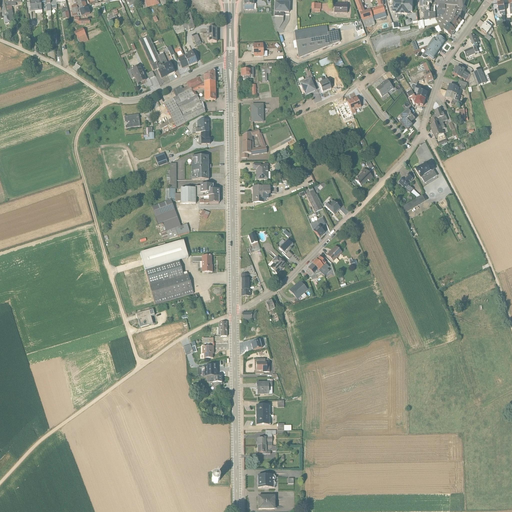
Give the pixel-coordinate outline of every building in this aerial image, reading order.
[(4,0),(4,2),(7,15),(9,22),(14,21),(12,15),(13,15),(11,7),(15,7),(16,6),(15,3),(21,3),(21,0),(4,0)] [(40,0),(39,0),(29,1),(30,12),(35,12),(35,14),(42,14),(40,0)] [(46,5),(47,17),(51,17),(49,0),(40,0),(41,5),(46,5)] [(143,0),(146,8),(159,5),(157,0),(143,0)] [(243,0),(244,10),(253,10),(256,10),(255,4),(253,4),(253,0),(243,0)] [(374,1),(373,0),(354,0),(358,9),(361,18),(365,28),(374,25),(375,25),(370,10),(365,12),(363,8),(362,4),(364,3),(363,0),(374,1)] [(388,0),(389,7),(393,7),(393,13),(396,14),(396,15),(398,16),(402,17),(402,16),(409,16),(410,16),(410,14),(412,14),(413,10),(413,9),(414,8),(414,7),(413,6),(413,2),(405,1),(405,0),(403,0),(402,0),(388,0)] [(457,8),(458,0),(445,0),(445,16),(442,18),(435,21),(424,22),(418,23),(419,31),(425,30),(425,29),(432,27),(437,26),(439,28),(435,30),(438,35),(441,33),(442,34),(449,27),(455,18),(456,19),(460,14),(461,12),(455,10),(456,8),(457,8)] [(424,22),(435,21),(435,14),(435,8),(434,8),(434,9),(429,9),(429,6),(432,6),(432,1),(431,1),(431,0),(420,0),(420,9),(424,9),(424,22)] [(445,16),(445,0),(435,0),(435,8),(435,14),(435,21),(442,18),(444,17),(445,16)] [(466,0),(458,0),(457,8),(456,8),(455,10),(465,14),(465,13),(466,13),(466,11),(467,8),(464,7),(466,0)] [(78,5),(80,11),(86,9),(85,3),(78,5)] [(275,3),(274,17),(284,17),(284,13),(288,13),(289,4),(275,3)] [(311,10),(311,13),(320,13),(319,10),(321,10),(320,4),(311,4),(311,10)] [(502,18),(503,24),(506,24),(504,4),(497,5),(499,13),(499,16),(500,19),(502,18)] [(334,5),(334,14),(347,14),(347,5),(334,5)] [(16,7),(16,18),(27,18),(26,7),(16,7)] [(87,8),(79,12),(81,18),(90,14),(87,8)] [(112,13),(110,13),(112,24),(119,22),(117,14),(118,14),(117,9),(111,11),(112,13)] [(462,21),(465,14),(461,12),(460,14),(456,19),(455,18),(449,27),(455,32),(457,33),(457,32),(458,32),(459,31),(459,30),(460,29),(461,29),(461,28),(461,27),(462,26),(463,26),(463,25),(463,24),(464,23),(464,22),(462,21)] [(195,29),(191,14),(185,15),(187,25),(182,25),(172,27),(175,35),(194,29),(195,29)] [(378,33),(400,27),(398,22),(376,28),(378,33)] [(485,24),(480,31),(487,35),(484,39),(489,42),(492,39),(489,37),(493,32),(492,30),(485,24)] [(327,33),(326,27),(326,26),(294,32),(296,42),(327,37),(327,33)] [(449,27),(444,32),(451,37),(452,36),(452,37),(455,32),(449,27)] [(82,29),(74,33),(78,42),(80,45),(88,41),(82,29)] [(216,29),(206,29),(206,40),(208,40),(208,43),(216,43),(216,29)] [(339,43),(337,32),(327,33),(327,37),(296,42),(298,59),(299,59),(339,43)] [(201,44),(197,35),(192,37),(196,46),(201,44)] [(479,40),(477,37),(475,37),(474,35),(468,37),(472,46),(473,46),(474,48),(464,52),(466,59),(476,55),(476,56),(479,55),(476,47),(477,47),(477,46),(477,45),(476,45),(479,43),(478,41),(479,40)] [(157,72),(161,80),(167,77),(149,36),(139,41),(153,72),(158,70),(158,71),(157,72)] [(433,40),(428,47),(429,47),(431,47),(440,52),(446,43),(438,37),(435,41),(433,40)] [(253,48),(251,48),(251,55),(253,55),(253,57),(267,57),(267,52),(263,52),(263,45),(253,45),(253,48)] [(424,55),(422,58),(425,60),(426,60),(428,59),(433,62),(440,52),(431,47),(429,47),(424,55)] [(197,64),(192,51),(186,54),(187,56),(184,57),(189,67),(197,64)] [(158,56),(167,77),(175,73),(170,63),(167,64),(163,54),(158,56)] [(180,67),(182,70),(189,67),(184,57),(177,60),(178,64),(177,64),(179,67),(180,67)] [(331,63),(329,58),(318,62),(320,68),(331,63)] [(335,63),(338,69),(344,65),(341,60),(335,63)] [(433,81),(425,63),(419,66),(420,67),(423,66),(425,72),(409,79),(411,83),(413,86),(417,87),(418,84),(426,81),(428,84),(433,81)] [(145,81),(139,66),(132,70),(134,73),(133,73),(138,84),(145,81)] [(271,66),(261,67),(261,70),(262,83),(267,82),(266,74),(270,74),(270,69),(271,69),(271,66)] [(458,69),(456,68),(452,76),(461,80),(467,82),(470,76),(465,74),(466,72),(465,72),(465,71),(459,68),(458,69)] [(242,77),(243,80),(243,81),(248,81),(248,80),(248,77),(248,78),(250,79),(253,79),(253,69),(250,69),(250,70),(240,71),(240,77),(242,77)] [(188,87),(183,90),(185,93),(193,89),(204,83),(215,83),(214,73),(213,71),(187,84),(186,84),(188,87)] [(477,73),(473,74),(478,87),(484,85),(481,76),(479,77),(477,73)] [(312,77),(299,83),(303,92),(304,92),(305,95),(315,91),(311,83),(313,82),(312,77)] [(331,90),(326,80),(318,84),(322,94),(331,90)] [(387,94),(393,89),(387,81),(386,82),(386,81),(381,85),(387,94)] [(205,101),(215,101),(215,83),(204,83),(193,89),(194,93),(200,90),(204,90),(204,99),(198,99),(201,104),(205,101)] [(449,86),(447,93),(460,97),(462,92),(464,93),(467,85),(459,83),(457,89),(449,86)] [(387,94),(381,85),(376,89),(375,90),(381,98),(387,94)] [(176,97),(185,93),(183,90),(181,87),(181,86),(175,89),(173,91),(176,97)] [(417,87),(413,86),(412,89),(412,90),(414,94),(417,95),(416,99),(425,102),(427,95),(424,94),(424,93),(420,91),(421,88),(417,87)] [(201,104),(194,93),(193,89),(185,93),(176,97),(163,104),(171,118),(167,120),(168,122),(158,127),(160,130),(169,125),(170,125),(173,123),(176,128),(205,113),(204,110),(205,109),(203,103),(201,104)] [(411,92),(407,95),(409,99),(408,100),(409,102),(412,101),(415,106),(414,106),(419,108),(419,107),(423,108),(425,102),(415,98),(411,92)] [(461,98),(447,93),(445,100),(452,102),(451,105),(457,107),(458,105),(459,106),(460,104),(459,104),(461,98)] [(360,108),(356,99),(347,103),(352,115),(355,114),(354,111),(360,108)] [(251,123),(263,123),(263,105),(251,105),(251,123)] [(409,130),(413,127),(411,125),(415,121),(411,115),(411,114),(408,110),(400,117),(403,120),(400,122),(406,129),(407,128),(409,130)] [(442,115),(441,111),(434,113),(443,131),(445,130),(443,124),(447,122),(448,122),(446,118),(446,117),(445,118),(443,114),(442,115)] [(138,115),(124,117),(126,129),(140,127),(138,115)] [(443,131),(436,118),(433,119),(434,122),(431,124),(432,127),(430,128),(435,139),(444,135),(443,131)] [(195,129),(195,133),(209,133),(209,129),(208,129),(208,127),(209,127),(208,121),(207,121),(206,121),(199,121),(197,122),(197,129),(195,129)] [(145,140),(154,140),(153,134),(152,134),(151,128),(146,129),(146,138),(145,138),(145,140)] [(241,159),(247,159),(248,154),(250,154),(250,156),(251,156),(266,154),(265,147),(261,134),(259,134),(258,130),(242,135),(242,154),(241,154),(241,159)] [(198,145),(201,145),(210,145),(209,133),(200,133),(200,137),(199,137),(198,138),(198,145)] [(154,157),(158,167),(167,164),(163,153),(154,157)] [(209,161),(208,161),(208,157),(191,157),(191,181),(208,181),(208,177),(209,177),(209,173),(208,173),(208,169),(211,169),(211,166),(208,166),(208,165),(209,165),(209,161)] [(373,169),(370,163),(366,165),(369,171),(367,173),(363,169),(353,180),(355,181),(352,184),(354,186),(357,184),(358,184),(361,187),(367,181),(369,182),(372,178),(369,175),(375,170),(373,169)] [(420,168),(416,171),(421,179),(435,171),(430,163),(421,169),(420,168)] [(260,164),(252,165),(252,170),(255,170),(256,180),(270,180),(270,173),(268,173),(268,164),(263,164),(263,166),(260,166),(260,164)] [(417,202),(421,199),(408,186),(411,183),(411,184),(413,182),(413,181),(407,176),(404,178),(398,184),(404,190),(405,189),(417,202)] [(217,190),(217,188),(215,186),(213,186),(213,185),(200,186),(200,188),(195,188),(195,189),(180,189),(180,195),(175,195),(175,190),(170,190),(169,190),(169,197),(195,197),(197,197),(218,197),(218,191),(217,190)] [(253,187),(253,203),(265,202),(265,199),(268,199),(268,198),(269,198),(269,195),(268,195),(270,195),(270,187),(253,187)] [(305,195),(309,203),(316,217),(319,215),(317,212),(322,209),(311,188),(308,190),(309,193),(305,195)] [(195,204),(195,197),(169,197),(165,197),(165,203),(152,208),(158,225),(162,223),(165,231),(160,233),(162,240),(168,238),(169,240),(189,233),(186,225),(180,227),(171,202),(180,202),(180,205),(195,204)] [(400,212),(404,217),(426,204),(428,203),(424,197),(400,212)] [(331,201),(325,207),(331,213),(331,212),(333,215),(336,212),(339,209),(331,201)] [(202,212),(200,211),(199,213),(201,214),(200,216),(203,217),(203,218),(206,220),(209,213),(202,211),(202,212)] [(316,222),(310,225),(313,232),(319,238),(324,233),(320,230),(321,229),(318,226),(316,222)] [(248,249),(250,254),(260,250),(258,245),(254,234),(248,237),(251,245),(249,246),(250,248),(248,249)] [(292,245),(287,240),(279,249),(282,253),(289,260),(292,256),(288,252),(291,250),(289,249),(292,245)] [(145,271),(188,259),(183,241),(140,254),(145,271)] [(327,256),(336,265),(339,262),(336,259),(341,254),(335,247),(327,256)] [(211,257),(201,257),(202,273),(212,273),(212,266),(211,266),(211,257)] [(285,265),(277,257),(272,262),(273,264),(269,268),(272,271),(272,273),(273,274),(275,274),(277,275),(284,268),(284,267),(285,265)] [(312,265),(318,271),(326,263),(319,257),(312,265)] [(155,305),(193,294),(188,275),(186,272),(182,274),(179,261),(145,271),(155,305)] [(316,278),(322,275),(312,265),(304,272),(305,273),(303,276),(306,279),(310,278),(310,277),(312,282),(317,279),(316,278)] [(294,301),(295,303),(298,301),(297,300),(301,297),(303,299),(306,296),(304,294),(307,291),(299,282),(289,291),(297,299),(294,301)] [(275,327),(279,326),(276,314),(275,314),(273,308),(276,307),(274,301),(271,302),(265,304),(269,312),(271,312),(272,315),(271,315),(275,327)] [(135,315),(139,328),(153,324),(151,317),(154,316),(153,310),(135,315)] [(226,323),(218,324),(218,328),(216,328),(217,336),(220,336),(220,337),(226,337),(226,323)] [(250,344),(252,351),(261,349),(259,341),(255,342),(255,343),(250,344)] [(213,347),(202,347),(202,355),(203,355),(204,359),(207,359),(207,360),(209,360),(209,359),(212,359),(212,352),(213,352),(213,347)] [(267,360),(256,360),(256,363),(256,370),(254,371),(255,375),(263,375),(263,373),(266,373),(269,373),(269,361),(267,360)] [(197,378),(199,378),(216,378),(216,370),(215,370),(215,366),(207,367),(207,368),(204,367),(204,368),(197,368),(197,378)] [(199,378),(199,391),(207,391),(207,387),(212,387),(213,388),(220,388),(221,387),(221,378),(216,378),(199,378)] [(256,383),(256,390),(257,390),(257,396),(268,395),(272,395),(272,383),(268,383),(256,383)] [(256,416),(270,416),(270,406),(256,406),(256,416)] [(256,416),(256,426),(270,426),(270,416),(256,416)] [(288,434),(288,432),(265,431),(265,438),(262,438),(261,439),(257,439),(257,447),(272,446),(272,436),(275,436),(275,434),(288,434)] [(257,447),(257,454),(262,454),(262,455),(270,455),(270,452),(276,452),(276,447),(257,447)] [(258,487),(258,489),(274,489),(274,476),(257,476),(257,478),(257,487),(258,487)] [(258,497),(258,510),(275,510),(275,497),(258,497)]
